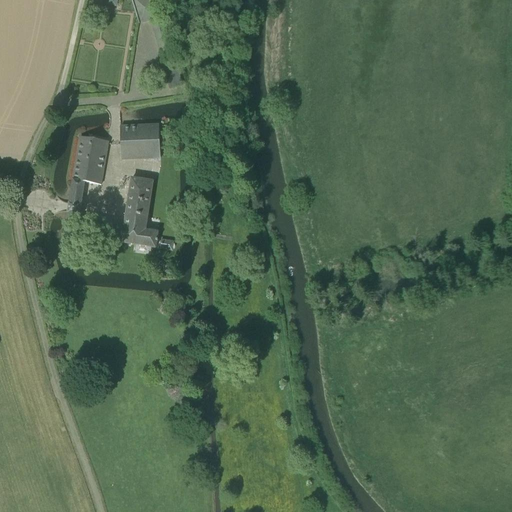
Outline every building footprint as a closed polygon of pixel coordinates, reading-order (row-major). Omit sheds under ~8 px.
[(161,18),(156,0),(135,0),(142,23),(151,21),(161,18)] [(151,21),(165,67),(175,64),(161,18),(151,21)] [(163,67),(169,86),(181,82),(175,64),(165,67),(163,67)] [(120,128),(122,160),(161,159),(159,126),(120,128)] [(80,137),(73,180),(84,182),(84,183),(101,186),(108,142),(80,137)] [(132,179),(124,228),(122,243),(156,249),(157,240),(158,233),(145,231),(153,182),(132,179)] [(81,205),(84,183),(84,182),(73,180),(69,204),(81,205)] [(79,215),(81,205),(69,204),(67,213),(79,215)] [(89,238),(99,240),(101,224),(78,220),(79,215),(67,213),(64,237),(66,237),(75,239),(76,236),(82,237),(81,240),(89,241),(89,238)] [(99,240),(122,243),(124,228),(101,224),(99,240)] [(156,249),(172,251),(173,242),(157,240),(156,249)]
